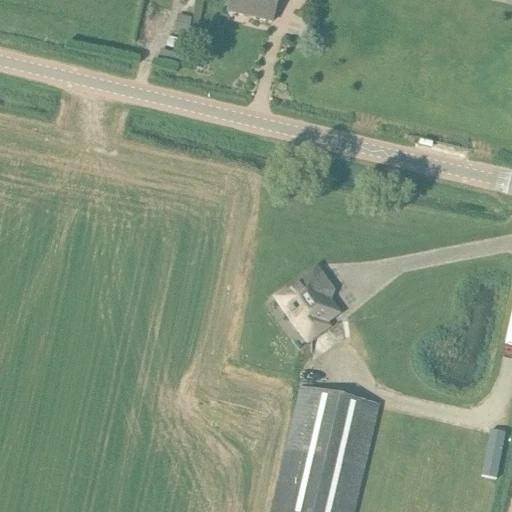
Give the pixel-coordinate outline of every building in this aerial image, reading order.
[(230,0),(227,13),(228,14),(229,10),(250,15),(249,19),(271,24),(276,0),(230,0)] [(178,16),(173,35),(187,38),(191,19),(178,16)] [(168,38),(165,47),(183,51),(186,42),(168,38)] [(159,51),(157,60),(177,66),(180,56),(159,51)] [(331,290),(319,273),(280,300),(303,332),(321,319),(325,324),(338,314),(327,299),(331,290)] [(271,511),(353,511),(378,407),(300,389),(271,511)]
